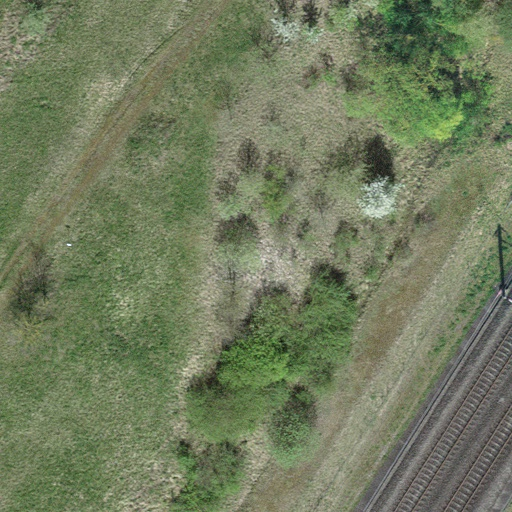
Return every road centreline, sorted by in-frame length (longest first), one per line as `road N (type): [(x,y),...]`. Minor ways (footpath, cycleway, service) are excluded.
road 1 (track): [(213,0),(0,302)]
road 2 (track): [(265,511),(457,203)]
